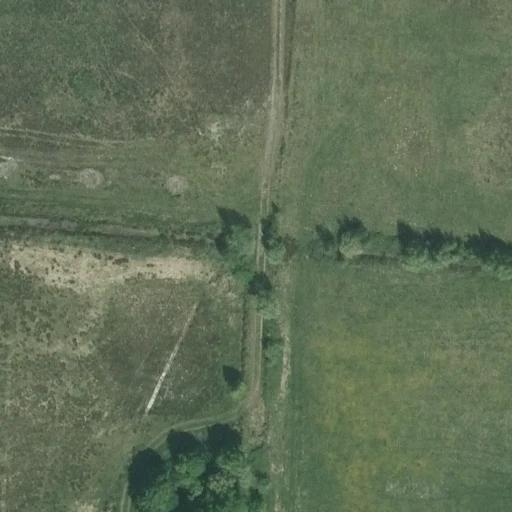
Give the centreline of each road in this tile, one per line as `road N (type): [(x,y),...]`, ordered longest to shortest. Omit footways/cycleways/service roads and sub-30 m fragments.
road 1 (track): [(256,385),(277,0)]
road 2 (track): [(256,385),(231,416),(163,434),(125,497),(127,511)]
road 3 (track): [(251,511),(256,385)]
